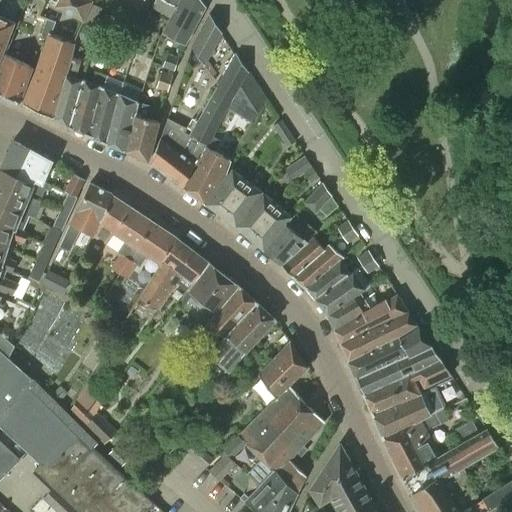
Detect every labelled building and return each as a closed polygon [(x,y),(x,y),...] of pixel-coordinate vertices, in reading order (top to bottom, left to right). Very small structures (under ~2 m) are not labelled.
[(82,17),(90,0),(58,0),(56,4),(82,17)] [(129,0),(137,11),(143,0),(129,0)] [(153,0),(149,8),(169,18),(165,24),(163,29),(186,41),(205,5),(201,0),(153,0)] [(204,66),(222,33),(208,13),(190,45),(204,66)] [(0,58),(2,53),(5,47),(15,22),(0,14),(0,58)] [(143,21),(133,18),(125,37),(135,41),(143,21)] [(89,44),(93,33),(80,28),(75,38),(89,44)] [(66,76),(74,56),(71,55),(73,45),(47,35),(26,86),(28,87),(22,104),(52,118),(52,117),(66,76)] [(125,46),(127,41),(118,37),(114,46),(120,48),(125,46)] [(177,53),(166,49),(161,62),(172,66),(177,53)] [(2,53),(0,58),(0,90),(19,100),(31,66),(2,53)] [(160,138),(150,162),(181,185),(204,146),(206,147),(211,136),(227,108),(248,72),(235,53),(217,85),(190,134),(185,132),(187,128),(167,118),(160,138)] [(66,76),(52,117),(69,126),(84,81),(75,79),(81,58),(74,56),(66,76)] [(84,81),(69,126),(87,134),(108,76),(95,71),(90,84),(84,81)] [(167,92),(172,75),(161,72),(155,88),(167,92)] [(266,98),(248,72),(227,108),(251,122),(266,98)] [(108,76),(87,134),(106,142),(126,83),(108,76)] [(126,83),(106,142),(124,150),(135,115),(134,115),(136,102),(135,102),(141,89),(126,83)] [(135,115),(124,150),(148,160),(159,121),(135,115)] [(272,125),(279,136),(288,130),(281,119),(280,120),(272,125)] [(286,146),(295,141),(288,130),(279,136),(286,146)] [(206,147),(204,146),(181,185),(184,187),(206,202),(226,175),(230,160),(214,151),(219,141),(211,136),(206,147)] [(23,173),(31,150),(13,140),(2,164),(23,173)] [(51,160),(31,150),(23,173),(49,185),(50,184),(42,181),(51,160)] [(292,180),(304,172),(312,167),(305,156),(285,170),(292,180)] [(49,185),(23,173),(2,164),(0,168),(0,184),(29,196),(31,192),(42,196),(45,189),(48,190),(49,185)] [(311,183),(319,178),(312,167),(304,172),(311,183)] [(227,174),(226,175),(206,202),(221,214),(247,181),(231,169),(227,174)] [(71,173),(63,190),(76,196),(84,178),(71,173)] [(320,180),(302,199),(315,211),(320,206),(327,212),(336,204),(337,203),(321,179),(320,180)] [(247,181),(221,214),(235,224),(261,191),(247,181)] [(87,234),(105,190),(89,183),(68,223),(59,245),(69,250),(79,229),(87,234)] [(29,196),(0,184),(0,202),(29,215),(33,217),(39,201),(29,197),(29,196)] [(112,194),(105,190),(87,234),(92,236),(93,235),(106,244),(113,232),(127,241),(118,253),(120,254),(111,268),(119,273),(152,222),(111,195),(112,194)] [(275,203),(261,191),(235,224),(248,236),(275,203)] [(60,209),(69,213),(76,197),(67,193),(60,209)] [(0,222),(27,232),(22,230),(29,215),(0,202),(0,222)] [(275,203),(248,236),(262,247),(284,222),(290,216),(275,203)] [(69,213),(60,209),(52,226),(51,227),(61,231),(69,213)] [(293,212),(290,216),(284,222),(262,247),(264,248),(263,249),(281,264),(307,240),(313,235),(316,232),(293,212)] [(341,235),(352,227),(347,219),(336,227),(341,235)] [(0,222),(0,240),(7,243),(8,237),(23,241),(26,235),(27,232),(0,222)] [(152,222),(119,273),(126,279),(136,265),(138,266),(146,254),(160,264),(176,237),(152,222)] [(47,226),(41,241),(52,245),(58,231),(47,226)] [(358,236),(352,227),(341,235),(347,243),(358,236)] [(313,235),(307,240),(281,264),(293,276),(294,275),(324,248),(313,235)] [(176,237),(160,264),(161,264),(139,299),(158,310),(175,282),(187,291),(209,262),(207,261),(176,237)] [(7,243),(0,240),(0,262),(1,263),(0,265),(12,271),(16,261),(2,257),(5,247),(7,243)] [(41,241),(34,258),(44,263),(52,245),(41,241)] [(328,244),(324,248),(294,275),(306,287),(338,260),(343,256),(328,244)] [(362,266),(373,258),(367,250),(356,257),(362,266)] [(44,263),(34,258),(26,276),(37,281),(37,279),(44,263)] [(379,266),(373,258),(362,266),(367,273),(379,266)] [(338,260),(306,287),(315,298),(349,274),(338,260)] [(1,263),(0,262),(0,290),(12,295),(17,283),(0,277),(0,268),(12,272),(12,271),(0,265),(1,263)] [(187,291),(178,303),(206,323),(216,312),(239,286),(209,262),(187,291)] [(358,268),(349,274),(315,298),(327,313),(372,285),(371,284),(370,285),(358,268)] [(68,280),(47,271),(43,281),(47,283),(63,291),(68,280)] [(372,285),(327,313),(334,329),(366,311),(366,312),(372,308),(371,307),(377,303),(371,294),(376,291),(372,285)] [(216,312),(206,323),(223,335),(221,341),(211,357),(215,360),(256,302),(239,286),(216,312)] [(366,312),(366,311),(334,329),(340,342),(407,311),(396,295),(385,301),(384,299),(377,303),(371,307),(372,308),(366,312)] [(35,305),(18,297),(15,303),(32,311),(35,305)] [(275,319),(256,302),(215,360),(229,372),(245,353),(275,319)] [(407,311),(340,342),(348,360),(399,335),(416,324),(412,318),(407,311)] [(118,328),(109,322),(104,331),(112,336),(118,328)] [(399,335),(348,360),(357,377),(430,344),(418,326),(399,338),(398,336),(399,335)] [(112,336),(104,331),(102,330),(82,362),(92,370),(112,336)] [(0,350),(8,357),(14,345),(0,331),(0,350)] [(275,397),(307,366),(289,341),(258,373),(275,397)] [(430,344),(357,377),(356,378),(362,393),(363,393),(415,371),(441,360),(430,344)] [(0,415),(12,402),(10,400),(31,377),(8,357),(0,350),(0,415)] [(441,360),(415,371),(418,377),(422,387),(450,374),(445,366),(441,360)] [(415,371),(363,393),(372,412),(418,391),(412,379),(418,377),(415,371)] [(10,400),(12,402),(0,415),(0,426),(25,450),(39,464),(33,471),(51,488),(76,511),(157,511),(160,509),(153,503),(147,498),(136,488),(119,472),(92,448),(98,442),(68,412),(44,389),(31,377),(10,400)] [(418,391),(372,412),(382,436),(430,415),(435,413),(434,412),(444,407),(433,385),(419,392),(418,391)] [(260,413),(238,436),(246,444),(256,455),(261,459),(275,474),(289,460),(323,421),(300,399),(289,387),(260,413)] [(59,388),(53,394),(60,401),(66,394),(59,388)] [(70,409),(86,425),(95,415),(90,410),(78,398),(77,397),(70,409)] [(471,407),(467,400),(460,403),(464,411),(471,407)] [(105,444),(118,430),(99,411),(95,415),(86,425),(101,440),(105,444)] [(435,413),(430,415),(382,436),(383,438),(403,476),(439,455),(425,430),(440,423),(435,413)] [(478,432),(471,420),(455,429),(462,441),(478,432)] [(439,455),(403,476),(402,477),(411,491),(412,491),(436,478),(438,481),(462,466),(496,447),(498,446),(486,427),(478,432),(462,441),(439,455)] [(185,435),(177,444),(188,453),(199,463),(207,453),(185,435)] [(237,453),(246,444),(238,436),(223,452),(225,453),(231,459),(237,453)] [(3,511),(0,509),(0,477),(18,458),(0,441),(0,511),(3,511)] [(366,511),(374,508),(357,477),(340,443),(310,489),(319,504),(330,497),(335,504),(326,509),(327,511),(366,511)] [(225,453),(208,469),(219,479),(235,462),(231,459),(225,453)] [(275,474),(261,459),(247,474),(258,485),(284,511),(286,511),(296,492),(297,492),(305,475),(289,460),(275,474)] [(436,478),(412,491),(421,505),(426,511),(458,511),(473,503),(472,500),(478,496),(462,466),(438,481),(436,478)] [(482,498),(490,510),(490,511),(501,511),(511,506),(511,479),(498,489),(489,476),(480,482),(488,495),(482,498)] [(241,498),(245,502),(256,511),(284,511),(258,485),(247,497),(244,494),(241,498)] [(473,503),(458,511),(486,511),(490,510),(482,498),(482,497),(474,503),(473,503)]
